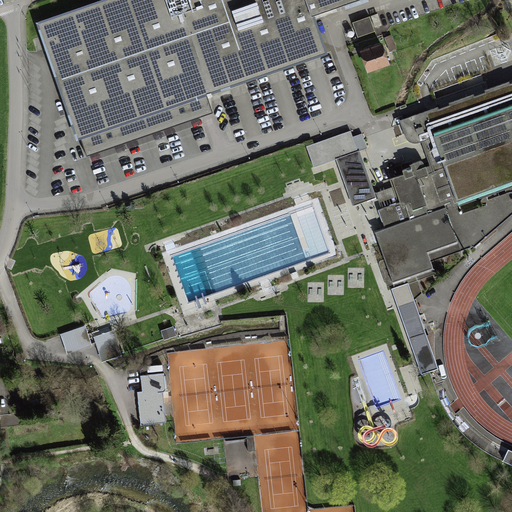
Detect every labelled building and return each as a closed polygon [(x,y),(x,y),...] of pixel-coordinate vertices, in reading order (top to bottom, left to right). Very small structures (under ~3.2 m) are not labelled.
[(97,0),(51,14),(65,61),(87,131),(330,60),(315,17),(308,0),(97,0)] [(308,0),(315,17),(371,0),(308,0)] [(391,35),(384,38),(389,52),(396,50),(391,35)] [(368,49),(360,52),(367,74),(390,66),(383,44),(373,47),(372,45),(367,47),(368,49)] [(461,209),(511,188),(511,80),(400,121),(405,136),(406,140),(409,143),(414,144),(418,144),(434,139),(443,163),(425,169),(422,160),(409,165),(411,169),(403,171),(404,175),(392,179),(401,204),(380,211),(387,230),(375,234),(384,259),(378,260),(387,286),(391,285),(422,374),(438,369),(414,300),(422,293),(417,281),(436,274),(431,262),(474,246),(511,214),(511,192),(509,193),(483,201),(484,204),(462,212),(461,209)] [(311,139),(304,142),(313,167),(367,148),(362,133),(352,137),(350,132),(313,144),(311,139)] [(355,202),(372,196),(357,155),(340,161),(355,202)] [(85,325),(60,334),(67,354),(92,345),(85,325)] [(114,330),(93,337),(102,362),(122,354),(114,330)] [(164,373),(141,375),(142,392),(138,392),(141,425),(166,423),(163,393),(166,392),(164,373)] [(511,451),(507,449),(502,461),(511,465),(511,451)]
